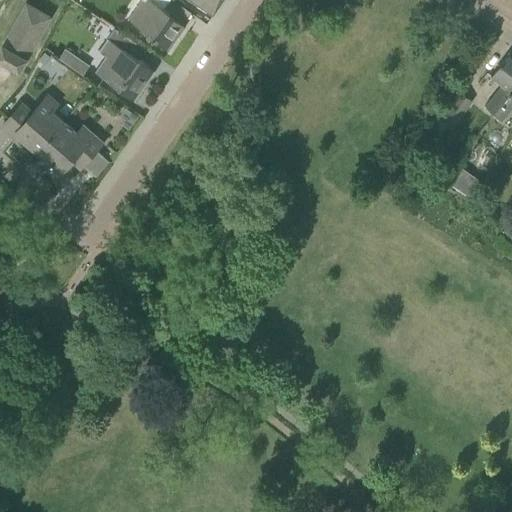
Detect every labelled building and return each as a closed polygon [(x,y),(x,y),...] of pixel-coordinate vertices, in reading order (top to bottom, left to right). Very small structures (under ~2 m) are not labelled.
[(0,19),(7,23),(15,5),(5,0),(0,11),(0,19)] [(190,0),(212,15),(222,0),(190,0)] [(150,38),(152,39),(168,50),(185,26),(167,15),(169,12),(153,1),(137,25),(140,27),(138,30),(147,36),(149,34),(152,36),(150,38)] [(26,3),(22,10),(0,48),(0,59),(19,70),(50,16),(26,3)] [(145,49),(128,38),(114,28),(98,50),(106,55),(95,70),(119,86),(118,89),(134,100),(155,70),(138,59),(145,49)] [(65,48),(59,57),(75,68),(81,59),(65,48)] [(492,112),(511,88),(511,51),(510,50),(490,76),(501,85),(484,106),(492,112)] [(511,88),(492,112),(481,126),(490,133),(501,120),(511,105),(511,88)] [(439,116),(434,123),(435,124),(447,133),(470,101),(463,96),(457,91),(439,116)] [(4,123),(0,127),(21,146),(25,141),(37,151),(63,121),(52,111),(58,104),(48,95),(32,112),(21,103),(4,123)] [(63,121),(37,151),(60,171),(71,158),(80,166),(84,162),(102,141),(87,128),(82,125),(76,132),(63,121)]
